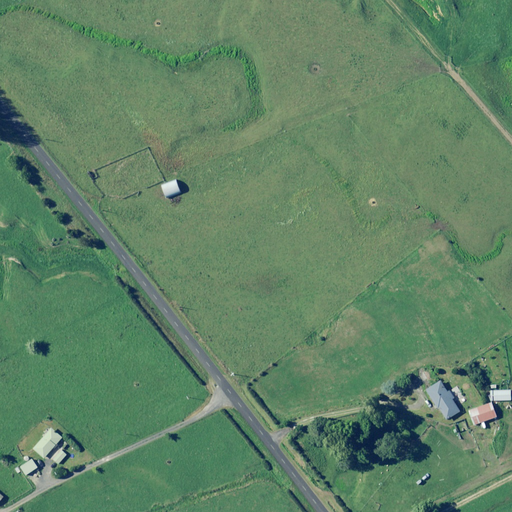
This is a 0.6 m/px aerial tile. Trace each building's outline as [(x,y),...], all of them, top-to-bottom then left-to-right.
[(181,192),(176,180),(162,186),(166,198),(181,192)] [(448,392),(441,381),(426,390),(437,409),(439,408),(446,420),(460,411),(453,399),(454,398),(450,391),(448,392)] [(511,401),(511,390),(491,391),(491,401),(511,401)] [(491,403),(468,411),(474,426),(497,418),(491,403)] [(38,454),(43,459),(62,438),(52,429),(33,449),(34,451),(33,451),(32,452),(32,453),(32,454),(32,455),(33,456),(34,456),(35,456),(36,456),(37,455),(37,454),(38,454)] [(66,455),(61,451),(53,460),(59,464),(66,455)] [(38,467),(32,459),(20,467),(26,475),(38,467)]
